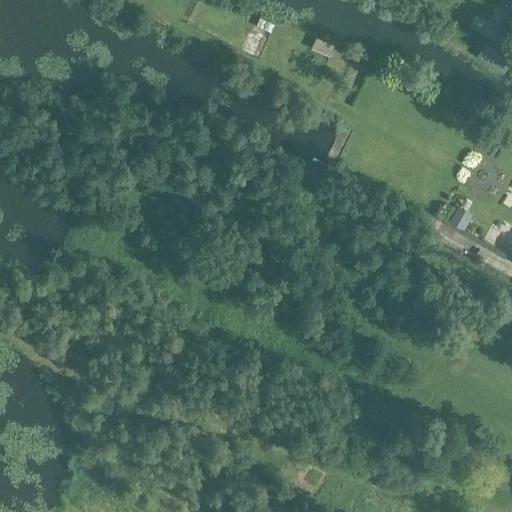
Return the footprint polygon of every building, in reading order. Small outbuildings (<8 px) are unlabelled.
[(263,29),(266,21),(258,17),(255,25),(263,29)] [(328,55),(333,45),(315,37),(310,48),(328,55)] [(511,60),(511,58),(485,42),(477,56),(504,73),(511,60)] [(511,137),(511,136),(511,120),(503,115),(496,128),(511,137)] [(188,207),(204,192),(189,175),(173,191),(188,207)]
